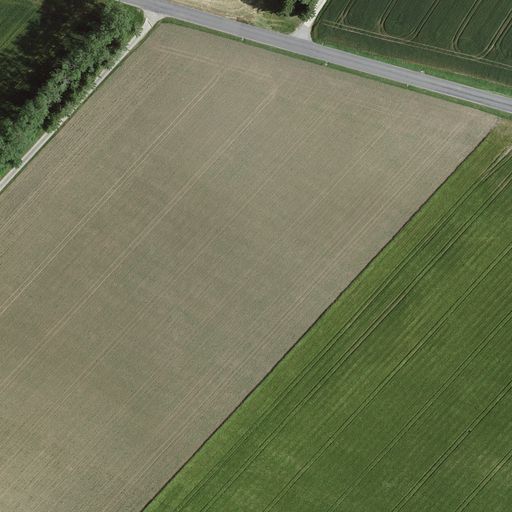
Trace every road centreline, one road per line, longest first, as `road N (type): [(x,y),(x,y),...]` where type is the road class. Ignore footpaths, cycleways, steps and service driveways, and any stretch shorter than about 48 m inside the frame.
road 1 (unclassified): [(511,105),(142,0)]
road 2 (track): [(0,184),(163,5)]
